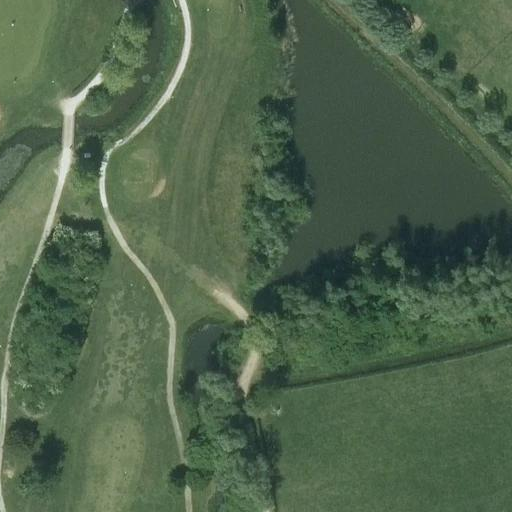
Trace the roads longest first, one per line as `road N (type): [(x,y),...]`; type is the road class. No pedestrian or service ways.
road 1 (track): [(332,0),(511,179)]
road 2 (track): [(264,511),(242,407),(256,339),(221,297)]
